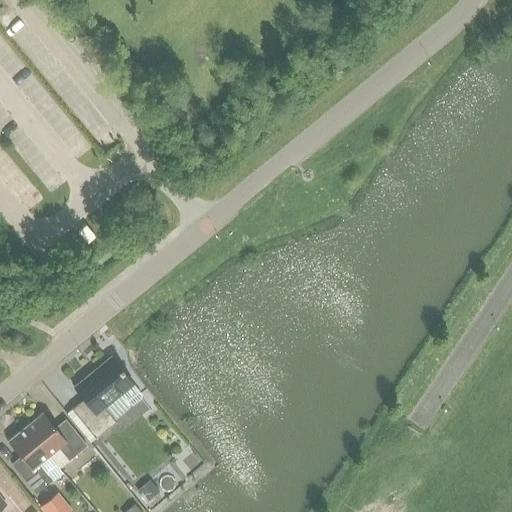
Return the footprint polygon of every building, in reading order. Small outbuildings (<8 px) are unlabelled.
[(116,424),(104,409),(120,396),(128,407),(133,407),(141,400),(141,396),(111,359),(73,389),(83,401),(78,406),(72,411),(95,440),(116,424)] [(59,470),(68,462),(87,448),(65,421),(60,425),(55,430),(42,414),(25,428),(49,458),(59,470)] [(59,470),(49,458),(25,428),(7,442),(20,458),(16,461),(11,466),(35,496),(62,474),(59,470)] [(146,500),(158,491),(149,480),(137,490),(146,500)] [(62,511),(51,498),(38,508),(40,511),(62,511)]
